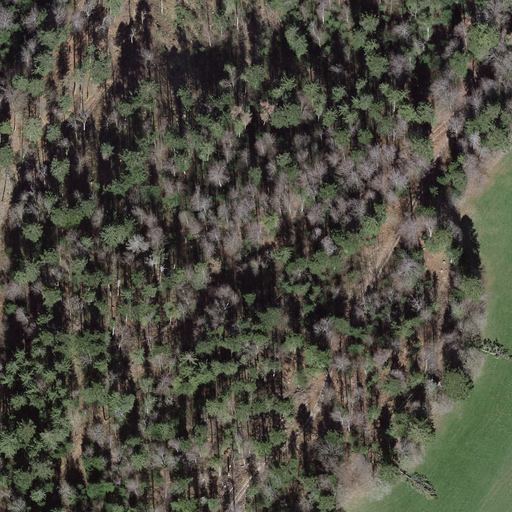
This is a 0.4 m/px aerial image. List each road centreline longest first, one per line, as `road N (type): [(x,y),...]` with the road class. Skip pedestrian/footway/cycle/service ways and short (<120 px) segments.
road 1 (track): [(228,511),(311,418),(456,116),(511,32)]
road 2 (track): [(0,236),(189,232),(313,214),(378,186),(456,116)]
road 3 (track): [(7,511),(69,465),(116,394),(242,269),(313,214)]
